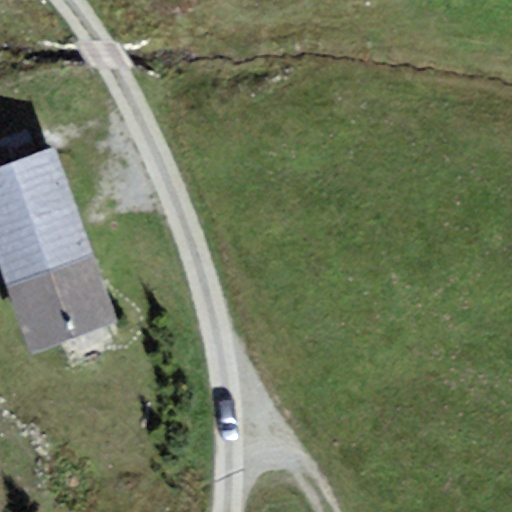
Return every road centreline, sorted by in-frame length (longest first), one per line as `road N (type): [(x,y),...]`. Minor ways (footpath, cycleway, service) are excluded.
road 1 (unclassified): [(70,0),(172,164),(231,287),(253,371),(240,511)]
road 2 (track): [(253,371),(327,511)]
